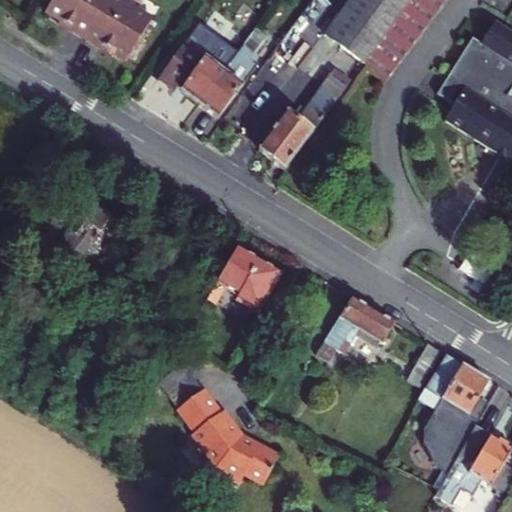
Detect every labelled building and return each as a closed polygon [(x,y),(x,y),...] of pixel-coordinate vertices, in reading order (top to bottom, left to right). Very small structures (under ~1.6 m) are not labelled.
[(78,27),(94,36),(115,0),(61,0),(56,8),(80,23),(78,27)] [(162,14),(137,0),(115,0),(94,36),(109,45),(112,41),(138,56),(162,14)] [(451,0),(352,0),(330,30),(392,77),(451,0)] [(186,85),(204,99),(262,23),(263,23),(253,15),(220,59),(211,52),(186,85)] [(459,102),(449,118),(511,158),(511,27),(500,19),(486,41),(478,35),(442,91),(459,102)] [(272,30),(263,23),(262,23),(204,99),(221,113),(261,61),(253,55),(272,30)] [(211,52),(191,36),(162,73),(180,87),(182,83),(186,85),(211,52)] [(289,166),(351,84),(337,72),(305,114),(293,107),(264,145),(289,166)] [(58,252),(83,260),(95,223),(71,215),(58,252)] [(284,269),(242,241),(221,277),(241,290),(240,293),(260,306),(284,269)] [(396,319),(353,292),(318,351),(331,359),(354,321),(383,339),(396,319)] [(443,348),(431,341),(411,375),(423,383),(443,348)] [(491,378),(447,351),(428,386),(444,397),(428,426),(430,442),(440,459),(451,470),(455,463),(478,422),(490,402),(481,397),(491,378)] [(182,402),(208,384),(188,356),(163,374),(182,402)] [(282,450),(246,431),(228,405),(225,407),(208,384),(182,402),(199,426),(196,429),(219,461),(222,463),(222,464),(244,476),(248,469),(267,479),(282,450)] [(511,451),(511,442),(478,422),(455,463),(451,470),(441,487),(468,502),(484,477),(495,483),(511,451)]
